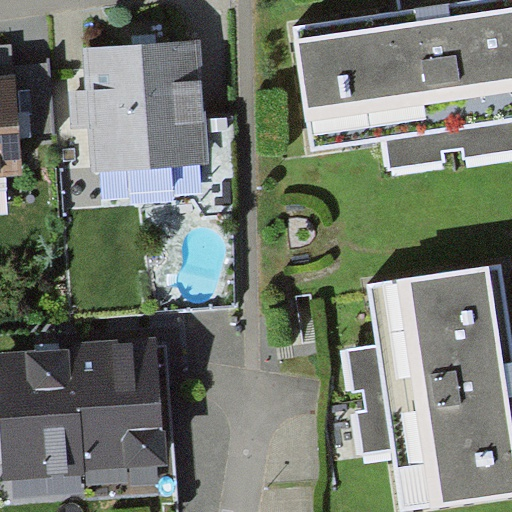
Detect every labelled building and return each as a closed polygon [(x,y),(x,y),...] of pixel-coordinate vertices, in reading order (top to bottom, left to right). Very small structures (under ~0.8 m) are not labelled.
[(511,0),(410,14),(299,29),(316,157),(390,147),(395,179),(511,162),(511,0)] [(98,172),(209,164),(200,46),(146,50),(89,54),(98,172)] [(0,183),(21,182),(17,86),(0,86),(0,183)] [(405,511),(419,511),(511,499),(511,419),(506,376),(492,278),(375,294),(383,356),(352,361),(365,460),(398,456),(405,511)] [(162,391),(161,345),(49,349),(0,350),(0,473),(1,494),(166,489),(162,391)]
